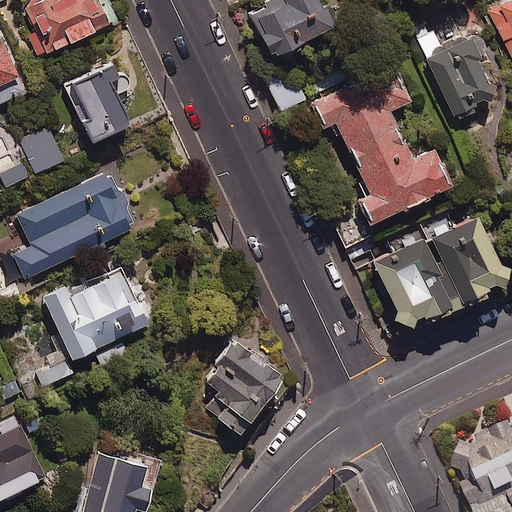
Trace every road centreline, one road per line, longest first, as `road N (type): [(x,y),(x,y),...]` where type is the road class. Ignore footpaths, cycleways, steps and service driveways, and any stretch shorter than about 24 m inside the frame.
road 1 (residential): [(170,0),(366,410)]
road 2 (tertiary): [(366,410),(511,339)]
road 3 (unclassified): [(366,410),(312,447),(255,511)]
